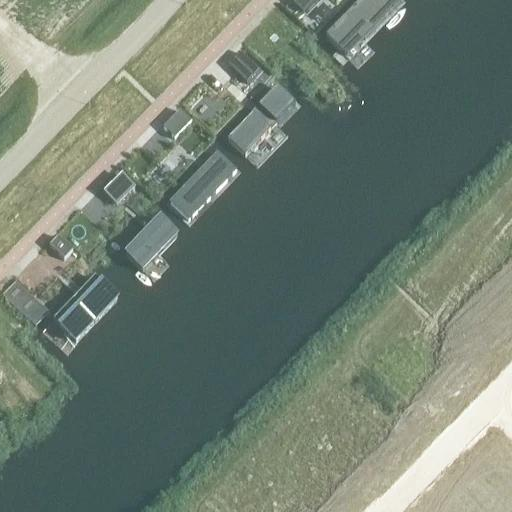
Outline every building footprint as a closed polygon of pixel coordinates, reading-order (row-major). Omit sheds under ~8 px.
[(319,0),(297,0),(292,5),(303,16),(320,0),(319,0)] [(415,0),(344,0),(309,37),(354,80),(423,8),(415,0)] [(240,58),(229,68),(246,84),(247,85),(258,74),(257,73),(240,58)] [(272,75),(211,138),(256,181),(317,118),(272,75)] [(191,125),(179,114),(163,131),(174,142),(191,125)] [(211,138),(150,202),(194,245),(256,181),(211,138)] [(118,178),(102,195),(116,209),(133,191),(118,178)] [(150,202),(89,265),(133,308),(194,245),(150,202)] [(57,240),(49,249),(63,263),(72,254),(57,240)] [(89,265),(28,328),(72,371),(133,308),(89,265)]
